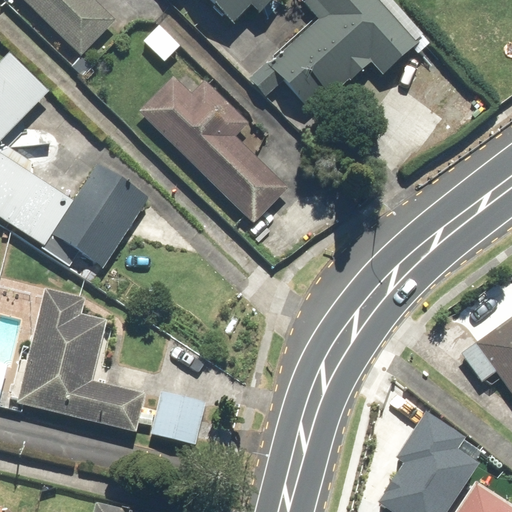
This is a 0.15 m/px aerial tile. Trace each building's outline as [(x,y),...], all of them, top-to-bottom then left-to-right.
[(15,0),(79,61),(112,27),(84,0),(15,0)] [(172,0),(173,0),(193,0),(226,30),(245,10),(254,19),(272,0),(172,0)] [(292,0),(313,22),(246,83),(263,101),(270,94),(293,119),(300,112),(307,121),(366,67),(414,119),(456,81),(381,0),(292,0)] [(399,0),(413,14),(426,0),(399,0)] [(155,27),(139,43),(162,65),(178,49),(155,27)] [(71,206),(0,159),(0,143),(45,97),(5,59),(0,63),(0,224),(41,251),(71,206)] [(136,116),(250,228),(285,192),(232,140),(245,127),(201,84),(188,97),(171,80),(136,116)] [(49,241),(100,273),(145,202),(95,170),(49,241)] [(132,436),(141,398),(88,385),(102,324),(78,319),(82,302),(41,293),(14,408),(132,436)] [(511,317),(458,356),(479,386),(493,376),(511,402),(511,317)] [(203,406),(158,395),(148,438),(192,448),(203,406)] [(511,511),(466,482),(446,511),(511,511)]
